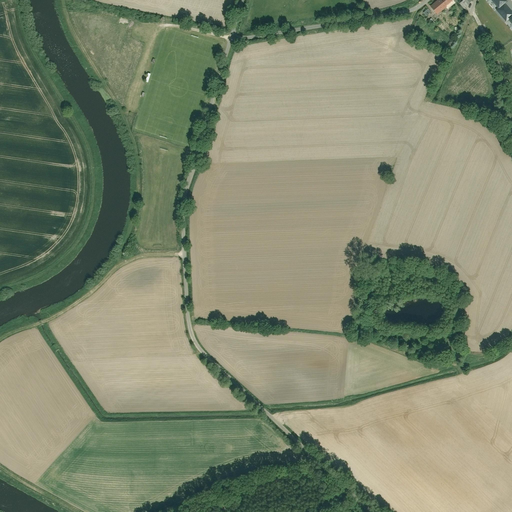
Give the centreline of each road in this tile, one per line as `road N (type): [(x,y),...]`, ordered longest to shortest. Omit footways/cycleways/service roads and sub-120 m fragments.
road 1 (unclassified): [(370,511),(200,349),(183,304),(180,201),(231,37)]
road 2 (track): [(0,289),(72,249),(94,182),(80,132),(31,50),(18,0)]
road 3 (residential): [(426,0),(231,37)]
